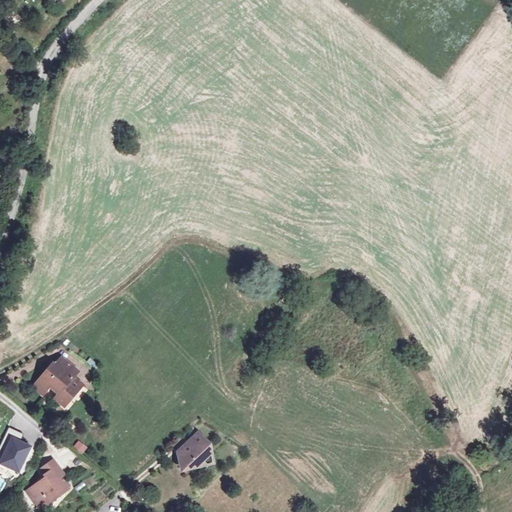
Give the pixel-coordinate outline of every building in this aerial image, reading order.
[(61,392),(58,396),(65,402),(72,393),(75,395),(83,386),(73,377),(78,372),(63,359),(56,367),(53,369),(50,373),(47,371),(34,387),(43,395),(50,387),(54,390),(56,388),(61,392)] [(55,399),(65,408),(75,395),(72,393),(65,402),(58,396),(55,399)] [(21,434),(6,427),(0,440),(0,464),(15,471),(27,446),(17,441),(21,434)] [(210,440),(200,429),(194,436),(195,437),(179,452),(181,462),(187,468),(200,466),(205,461),(208,464),(215,462),(210,440)] [(43,468),(47,473),(59,465),(55,459),(43,468)] [(65,474),(59,465),(47,473),(45,475),(47,477),(29,489),(38,503),(47,496),(51,501),(70,488),(62,476),(65,474)] [(47,496),(38,503),(41,508),(51,501),(47,496)]
